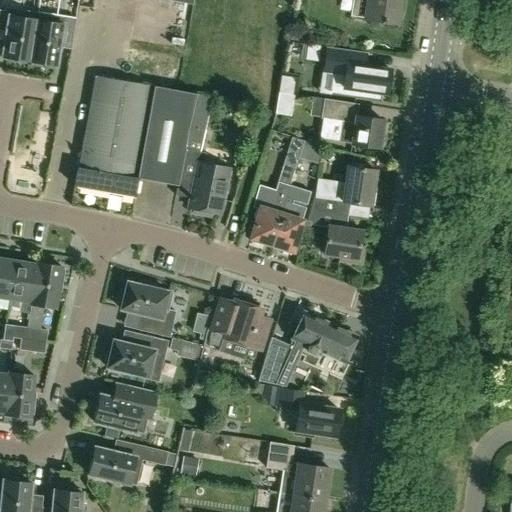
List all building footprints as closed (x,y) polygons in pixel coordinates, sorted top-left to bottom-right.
[(352,0),(350,16),(365,18),(365,20),(397,25),(400,0),(352,0)] [(28,61),(36,13),(4,8),(3,11),(0,10),(0,27),(6,28),(2,57),(28,61)] [(176,82),(186,16),(137,9),(127,78),(151,81),(152,78),(176,82)] [(71,44),(75,19),(36,13),(28,61),(55,66),(59,42),(71,44)] [(329,49),(326,71),(335,72),(332,96),(381,103),(382,95),(386,95),(390,71),(364,67),(366,54),(349,51),(329,49)] [(137,178),(154,88),(96,77),(78,169),(75,186),(134,197),(138,179),(137,178)] [(137,178),(138,179),(177,186),(184,150),(183,150),(194,95),(177,92),(154,88),(137,178)] [(211,98),(194,95),(183,150),(184,150),(177,186),(175,196),(189,198),(187,208),(192,209),(191,214),(212,218),(212,213),(221,215),(229,169),(202,164),(205,153),(199,152),(211,98)] [(310,104),(309,116),(321,117),(342,121),(339,141),(338,142),(351,144),(351,145),(378,149),(382,121),(356,117),(358,105),(324,100),(324,99),(311,98),(310,104)] [(260,208),(251,239),(271,245),(290,187),(288,186),(293,170),(296,160),(302,142),(293,139),(284,167),(279,183),(276,192),(258,187),(252,205),(260,208)] [(302,142),(296,160),(317,166),(320,147),(302,142)] [(314,197),(310,210),(348,215),(349,204),(370,207),(374,207),(376,187),(372,187),(375,170),(348,167),(345,183),(332,181),(316,179),(314,197)] [(290,187),(271,245),(293,252),(302,221),(300,221),(304,209),(309,193),(300,190),(290,187)] [(310,210),(305,224),(327,227),(324,254),(339,257),(338,262),(362,266),(365,247),(359,246),(362,232),(346,229),(348,215),(310,210)] [(0,296),(9,298),(15,262),(0,259),(0,296)] [(29,302),(35,265),(15,262),(9,298),(29,302)] [(61,269),(61,267),(36,263),(35,265),(29,302),(29,304),(54,308),(59,282),(62,283),(64,270),(61,269)] [(163,309),(167,292),(155,289),(156,285),(140,282),(139,285),(127,282),(120,309),(143,315),(140,330),(169,337),(175,312),(163,309)] [(261,309),(257,308),(258,304),(240,298),(239,302),(235,301),(228,321),(214,317),(209,340),(221,344),(222,339),(260,351),(265,333),(254,330),(261,309)] [(270,338),(256,380),(283,386),(302,344),(305,345),(303,348),(307,350),(308,353),(313,356),(317,355),(320,356),(321,353),(344,364),(356,337),(332,326),(304,312),(292,339),(288,346),(270,338)] [(206,340),(209,320),(196,318),(193,339),(206,340)] [(24,339),(26,328),(14,326),(12,337),(20,339),(24,339)] [(45,342),(47,331),(26,328),(24,339),(45,342)] [(136,346),(113,340),(110,353),(106,352),(103,365),(107,365),(106,367),(156,379),(165,341),(138,334),(136,346)] [(176,351),(179,340),(171,338),(168,349),(176,351)] [(19,350),(43,353),(45,342),(24,339),(20,339),(19,350)] [(0,348),(11,349),(12,342),(0,340),(0,348)] [(31,401),(31,393),(33,375),(7,373),(7,375),(4,412),(3,414),(29,417),(29,414),(33,415),(34,402),(31,401)] [(155,392),(116,382),(112,398),(99,395),(93,422),(143,434),(149,408),(151,409),(155,392)] [(273,406),(276,388),(263,385),(260,404),(273,406)] [(294,434),(312,437),(312,434),(334,437),(338,410),(300,405),(302,392),(280,388),(277,406),(298,410),(294,434)] [(117,453),(94,447),(88,474),(135,486),(141,460),(163,465),(167,452),(120,441),(117,453)] [(324,501),(329,469),(289,463),(291,446),(269,443),(265,469),(288,472),(286,480),(295,481),(293,495),(293,496),(324,501)] [(194,475),(197,458),(183,455),(180,472),(194,475)] [(40,511),(41,508),(28,507),(30,483),(18,482),(18,478),(5,477),(5,480),(2,480),(1,493),(0,492),(0,511),(40,511)] [(80,506),(81,493),(79,493),(80,489),(66,488),(66,491),(53,490),(51,511),(85,511),(86,506),(80,506)] [(322,511),(324,501),(293,496),(293,495),(277,493),(274,511),(322,511)]
